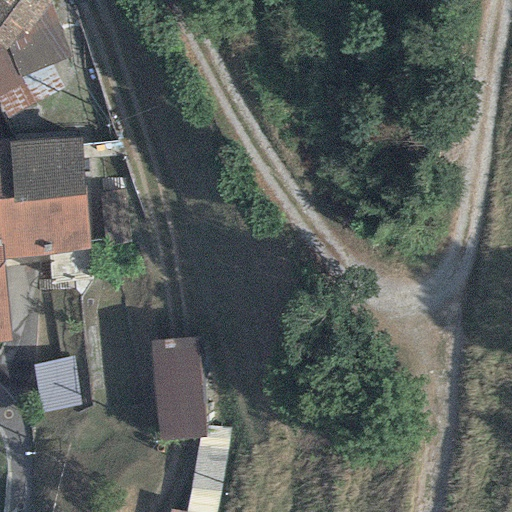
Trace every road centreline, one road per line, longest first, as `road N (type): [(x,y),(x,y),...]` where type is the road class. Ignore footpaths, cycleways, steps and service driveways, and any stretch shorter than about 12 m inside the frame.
road 1 (track): [(497,0),(462,281),(437,326),(375,329),(229,127),(169,0)]
road 2 (track): [(82,0),(137,140),(180,334)]
